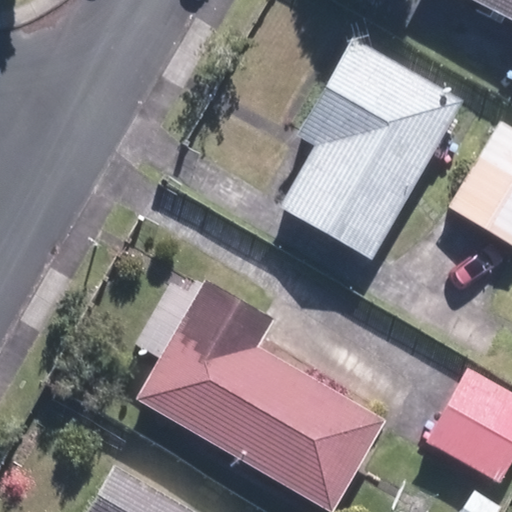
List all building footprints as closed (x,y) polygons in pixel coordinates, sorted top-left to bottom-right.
[(511,0),(463,0),(511,25),(511,0)] [(369,259),(460,98),(351,36),(295,134),(313,144),(278,207),(369,259)] [(511,63),(506,60),(486,91),(511,107),(511,63)] [(511,127),(495,118),(444,206),(511,245),(511,127)] [(330,511),(384,418),(256,345),(272,317),(204,276),(130,397),(330,511)] [(417,438),(488,479),(511,436),(511,393),(459,364),(417,438)] [(197,511),(113,462),(83,511),(197,511)] [(463,478),(443,511),(477,511),(488,494),(463,478)]
